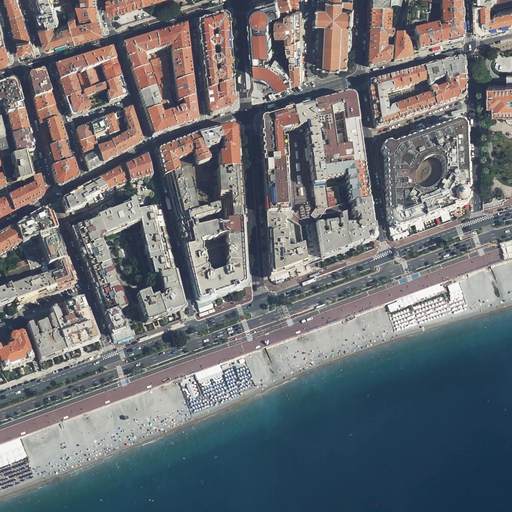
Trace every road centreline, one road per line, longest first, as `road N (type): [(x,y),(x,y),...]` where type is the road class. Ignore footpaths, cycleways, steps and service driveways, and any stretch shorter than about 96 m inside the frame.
road 1 (primary): [(185,348),(379,276)]
road 2 (primary): [(384,258),(194,328)]
road 3 (primary): [(0,415),(185,348)]
road 4 (residential): [(194,328),(148,146)]
road 5 (residential): [(18,68),(52,199)]
road 6 (primary): [(379,276),(497,234)]
road 7 (residential): [(473,102),(480,223)]
